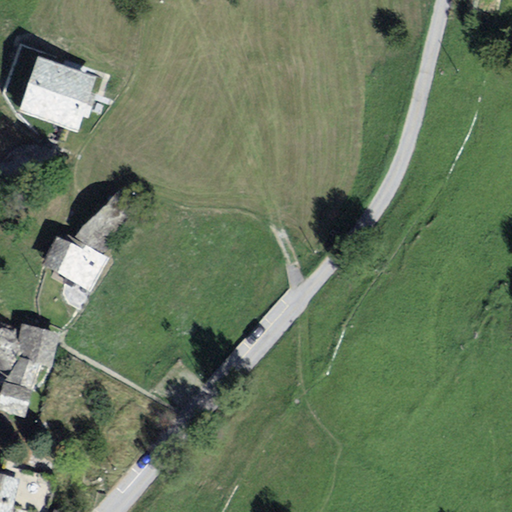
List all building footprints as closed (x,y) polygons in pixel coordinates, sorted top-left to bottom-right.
[(99,75),(41,55),(31,86),(21,115),(79,134),(88,106),(99,75)] [(106,258),(59,236),(44,268),(91,290),(106,258)] [(58,330),(24,323),(18,354),(43,359),(52,360),(58,330)] [(43,359),(18,354),(10,383),(35,390),(43,359)] [(10,383),(6,382),(0,401),(0,412),(26,420),(35,390),(10,383)] [(0,511),(21,511),(30,479),(0,470),(0,511)]
